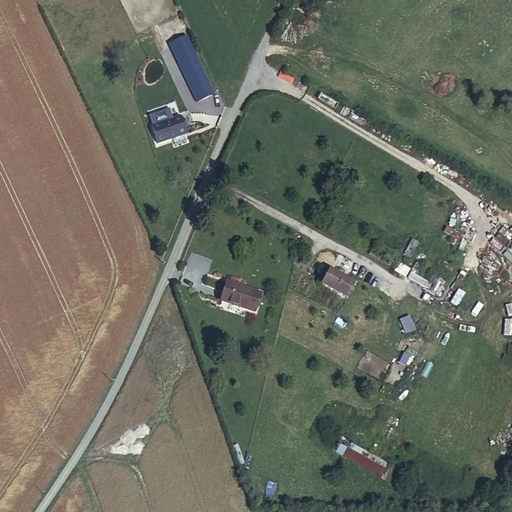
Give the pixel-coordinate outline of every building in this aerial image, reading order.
[(214,97),(203,74),(193,78),(205,102),(214,97)] [(205,102),(193,78),(189,80),(200,104),(205,102)] [(190,133),(161,142),(167,160),(182,155),(194,151),(196,151),(190,133)] [(194,151),(182,155),(184,163),(196,159),(194,151)] [(408,268),(414,250),(406,247),(397,273),(408,277),(411,268),(408,268)] [(432,276),(424,272),(419,281),(427,285),(432,276)] [(363,293),(339,280),(336,285),(331,295),(356,308),(363,293)] [(264,298),(230,287),(224,306),(258,317),(264,298)] [(423,340),(417,325),(410,328),(416,343),(423,340)] [(394,471),(345,446),(337,460),(386,485),(394,471)]
